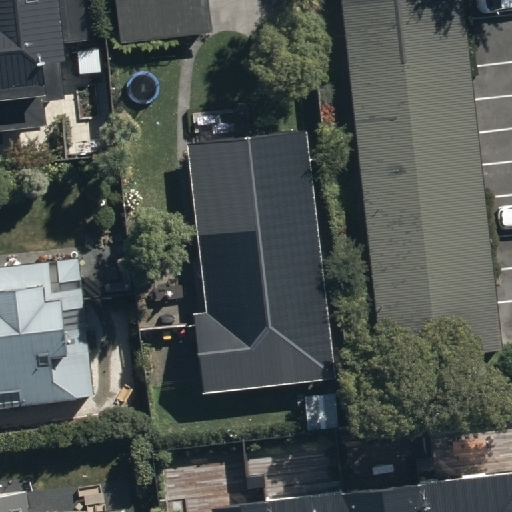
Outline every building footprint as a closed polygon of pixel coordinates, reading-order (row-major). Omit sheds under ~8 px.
[(0,0),(0,138),(47,135),(45,110),(63,108),(55,0),(0,0)] [(111,0),(115,47),(209,40),(208,20),(213,20),(211,0),(111,0)] [(338,0),(381,366),(501,353),(461,0),(338,0)] [(188,320),(200,403),(340,383),(303,133),(181,151),(206,317),(188,320)] [(0,412),(92,406),(79,266),(0,270),(0,412)] [(511,511),(511,470),(209,508),(209,511),(511,511)] [(0,511),(28,511),(27,498),(0,500),(0,511)]
